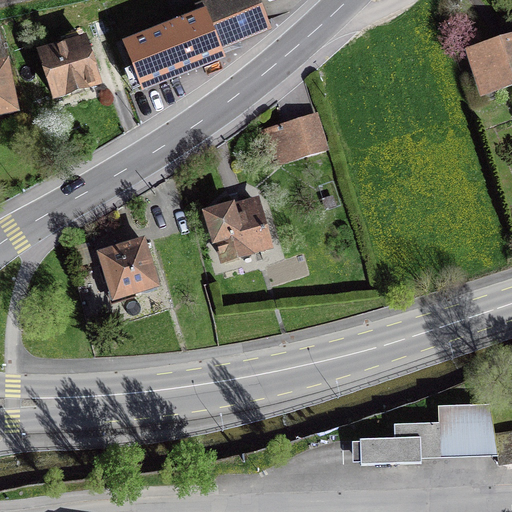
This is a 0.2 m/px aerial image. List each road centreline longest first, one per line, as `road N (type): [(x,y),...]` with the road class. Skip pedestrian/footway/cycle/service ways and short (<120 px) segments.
road 1 (primary): [(0,403),(152,398),(240,384),(332,365),(511,307)]
road 2 (tertiary): [(0,244),(308,45),(348,0)]
road 3 (residential): [(511,499),(170,511)]
